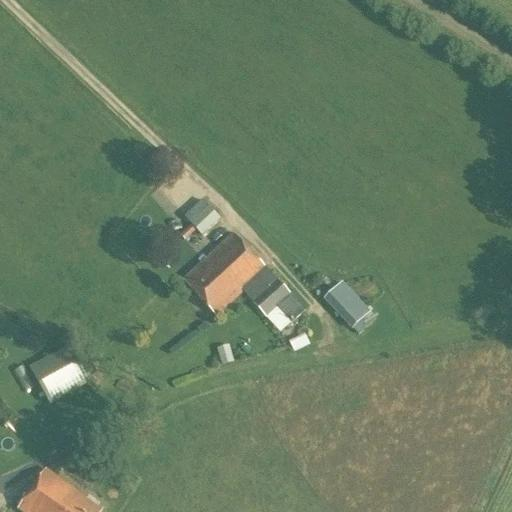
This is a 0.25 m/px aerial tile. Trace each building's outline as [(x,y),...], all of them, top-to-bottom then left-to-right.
[(201,236),(220,220),(204,202),(186,218),(201,236)] [(245,293),(266,272),(234,238),(185,283),(218,318),(245,293)] [(266,272),(245,293),(269,319),(278,311),(292,324),(304,313),(266,272)] [(376,320),(342,283),(323,301),(351,331),(352,330),(358,336),(376,320)] [(304,335),(289,343),(294,353),(309,346),(304,335)] [(229,346),(217,350),(222,367),(234,364),(229,346)] [(78,347),(33,364),(48,403),(93,386),(78,347)] [(102,511),(104,510),(48,472),(21,511),(102,511)]
